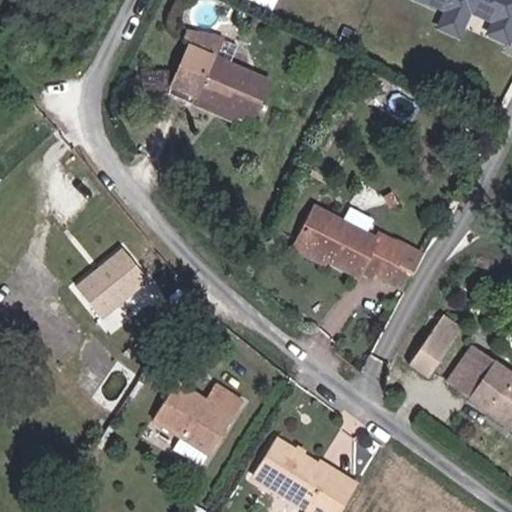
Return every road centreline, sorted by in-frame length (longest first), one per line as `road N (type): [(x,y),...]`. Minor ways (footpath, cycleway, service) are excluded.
road 1 (residential): [(83,124),(222,296),(353,394)]
road 2 (residential): [(353,394),(511,126)]
road 3 (residential): [(353,394),(511,510)]
road 4 (residential): [(131,0),(87,84),(83,124)]
